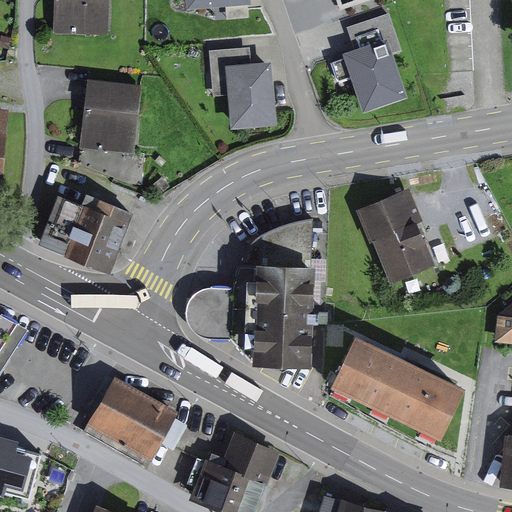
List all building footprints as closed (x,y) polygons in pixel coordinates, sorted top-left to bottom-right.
[(111,0),(56,0),(56,33),(111,34),(111,0)] [(339,0),(343,10),(371,0),(339,0)] [(251,3),(229,5),(230,19),(253,17),(251,3)] [(350,27),(357,48),(389,37),(395,56),(408,52),(394,12),(350,27)] [(352,78),(364,111),(409,96),(395,56),(389,37),(357,48),(344,53),(346,58),(335,61),(342,81),(352,78)] [(251,62),(250,47),(212,50),(215,92),(229,91),(226,64),(251,62)] [(278,124),(272,61),(251,62),(226,64),(229,91),(232,128),(278,124)] [(145,85),(89,79),(82,148),(84,148),(138,154),(145,85)] [(0,181),(5,182),(12,112),(0,110),(0,181)] [(132,183),(147,185),(150,155),(138,154),(84,148),(82,164),(132,183)] [(375,242),(374,241),(419,221),(420,223),(426,220),(411,187),(358,210),(372,243),(375,242)] [(41,241),(113,268),(135,212),(86,193),(82,204),(58,194),(41,241)] [(242,351),(250,359),(250,367),(278,368),(314,369),(318,218),(283,223),(265,231),(250,246),(242,263),(235,288),(211,286),(198,290),(190,299),(186,312),(189,324),(199,333),(216,340),(236,339),(242,351)] [(420,223),(419,221),(374,241),(375,242),(393,283),(438,264),(420,223)] [(511,343),(511,305),(500,315),(498,342),(511,343)] [(0,351),(16,326),(0,317),(0,351)] [(464,388),(353,335),(328,387),(439,440),(464,388)] [(177,419),(111,379),(84,424),(150,464),(177,419)] [(293,460),(234,433),(219,466),(203,459),(190,491),(237,511),(248,511),(261,483),(279,491),(293,460)] [(501,487),(511,487),(511,435),(507,435),(501,487)] [(0,492),(28,500),(40,456),(0,445),(0,492)] [(384,511),(318,493),(312,511),(384,511)] [(128,511),(98,501),(94,511),(128,511)]
